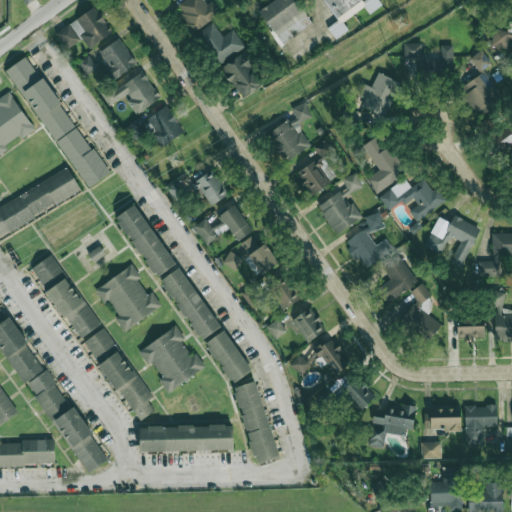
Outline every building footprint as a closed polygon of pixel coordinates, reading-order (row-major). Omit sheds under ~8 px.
[(183,0),(175,5),(192,32),(218,15),(208,0),(183,0)] [(274,0),(258,11),(281,46),(313,25),(295,0),(274,0)] [(323,0),(337,21),(327,27),(335,39),(348,30),(342,21),(365,7),(369,14),(381,6),(377,0),(363,0),(361,2),(359,0),(323,0)] [(82,38),(89,48),(112,32),(95,6),(56,32),(67,49),(82,38)] [(491,45),(510,48),(511,38),(511,20),(509,20),(507,31),(493,29),(491,45)] [(244,46),(233,29),(222,36),(213,23),(197,33),(219,64),(244,46)] [(107,82),(136,66),(120,38),(99,50),(109,67),(101,71),(107,82)] [(453,45),(441,45),(441,57),(423,58),(423,43),(404,43),(404,58),(420,58),(420,70),(453,70),(453,45)] [(251,69),(256,65),(247,50),(222,67),(242,98),(262,86),(251,69)] [(479,71),(491,62),(481,50),(469,59),(479,71)] [(97,67),(88,55),(77,63),(86,75),(97,67)] [(6,70),(54,141),(75,127),(27,56),(6,70)] [(504,98),(484,71),(459,89),(480,116),(504,98)] [(114,89),(112,86),(101,92),(108,105),(126,95),(135,113),(160,100),(145,72),(114,89)] [(400,82),(378,72),(371,87),(363,83),(358,95),(365,98),(362,107),(385,117),(400,82)] [(0,154),(8,149),(5,144),(18,136),(20,139),(34,130),(9,91),(0,97),(0,154)] [(311,145),(298,125),(313,115),(304,101),(291,110),(295,115),(266,135),(284,162),(311,145)] [(151,129),(162,146),(184,132),(167,106),(142,122),(148,132),(151,129)] [(124,128),(135,141),(146,132),(135,119),(124,128)] [(87,188),(109,174),(78,126),(56,140),(87,188)] [(511,150),(511,134),(495,134),(495,150),(511,150)] [(376,193),(405,173),(378,135),(362,146),(379,170),(366,179),(376,193)] [(320,157),(296,172),(312,195),(330,183),(317,163),(334,152),(325,139),(313,147),(320,157)] [(0,204),(0,235),(81,192),(69,168),(0,204)] [(201,189),(210,205),(228,195),(213,170),(192,183),(197,191),(201,189)] [(318,206),(337,234),(361,218),(346,196),(363,185),(354,172),(342,180),(347,187),(318,206)] [(447,200),(437,187),(432,190),(424,178),(411,187),(405,178),(378,196),(388,210),(402,200),(405,205),(413,199),(417,205),(409,211),(416,221),(447,200)] [(167,188),(176,200),(187,192),(178,180),(167,188)] [(176,264),(134,204),(115,217),(156,277),(176,264)] [(228,228),(238,240),(252,230),(234,205),(218,216),(221,220),(212,227),(218,235),(228,228)] [(392,249),(386,240),(375,244),(367,234),(371,231),(384,227),(379,212),(365,217),(369,227),(361,230),(346,242),(350,254),(354,259),(359,257),(367,267),(368,267),(392,249)] [(479,227),(453,216),(450,222),(437,217),(425,248),(441,254),(449,236),(460,240),(450,263),(462,268),(479,227)] [(217,239),(207,219),(194,224),(203,245),(217,239)] [(511,232),(492,233),(492,261),(477,261),(477,276),(500,275),(500,256),(511,255),(511,232)] [(266,243),(257,247),(252,238),(222,256),(230,269),(251,257),(261,274),(278,265),(266,243)] [(391,279),(376,289),(386,304),(417,283),(398,253),(381,264),(391,279)] [(32,267),(78,339),(99,326),(52,254),(32,267)] [(95,290),(104,303),(108,300),(119,316),(115,319),(124,331),(161,305),(151,291),(147,294),(137,280),(141,277),(132,264),(95,290)] [(161,279),(200,340),(220,328),(180,267),(161,279)] [(270,283),(281,308),(299,300),(288,274),(270,283)] [(410,291),(418,304),(431,296),(423,283),(410,291)] [(511,309),(511,313),(504,313),(503,291),(490,291),(491,305),(494,305),(495,340),(511,340),(511,309)] [(444,319),(421,305),(420,307),(413,303),(401,322),(431,340),(444,319)] [(0,349),(23,384),(43,371),(0,304),(0,349)] [(325,330),(311,307),(292,319),(306,342),(325,330)] [(274,339),(286,332),(278,318),(266,325),(274,339)] [(484,337),(484,324),(457,325),(457,339),(472,339),(472,337),(484,337)] [(205,367),(196,353),(191,356),(182,342),(185,339),(176,325),(141,349),(160,379),(159,380),(167,392),(205,367)] [(149,399),(107,327),(85,339),(135,423),(154,411),(148,400),(149,399)] [(204,343),(233,383),(252,369),(223,330),(204,343)] [(305,359),(308,363),(315,357),(319,361),(321,358),(335,375),(349,364),(340,354),(343,352),(330,337),(305,359)] [(290,365),(302,375),(310,364),(298,355),(290,365)] [(87,473),(107,460),(47,369),(27,382),(87,473)] [(375,397),(357,377),(340,392),(358,412),(375,397)] [(256,380),(233,387),(257,463),(279,456),(256,380)] [(0,424),(16,414),(0,388),(0,424)] [(416,406),(403,404),(403,408),(386,406),(385,411),(373,410),(368,445),(384,447),(386,432),(404,435),(405,428),(413,429),(416,406)] [(465,446),(483,446),(483,426),(497,426),(497,405),(464,406),(465,446)] [(460,430),(460,407),(431,407),(431,413),(424,413),(424,429),(460,430)] [(233,449),(233,425),(139,427),(140,451),(233,449)] [(0,465),(55,464),(54,440),(0,441),(0,465)] [(440,442),(421,442),(421,458),(441,458),(440,442)] [(442,467),(442,481),(430,482),(431,506),(450,505),(450,511),(462,510),(461,466),(442,467)] [(473,511),(501,511),(503,483),(485,482),(485,493),(469,492),(469,511),(473,511)] [(381,511),(380,511),(408,511),(413,510),(407,498),(381,511)]
